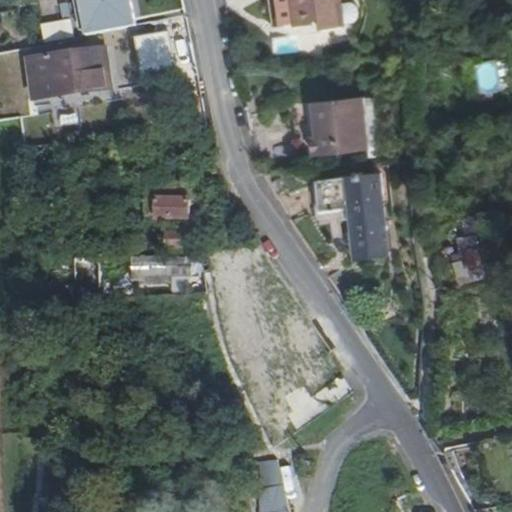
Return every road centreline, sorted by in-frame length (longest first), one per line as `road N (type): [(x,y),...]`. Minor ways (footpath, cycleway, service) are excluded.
road 1 (residential): [(203,0),(226,112),(270,242),(389,412)]
road 2 (residential): [(308,511),(335,446),(389,412)]
